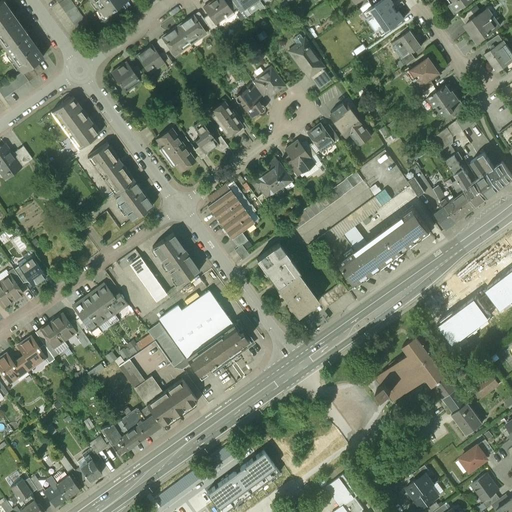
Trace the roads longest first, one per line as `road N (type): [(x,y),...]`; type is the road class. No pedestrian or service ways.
road 1 (primary): [(511,212),(298,364)]
road 2 (primary): [(298,364),(93,511)]
road 3 (residential): [(178,206),(0,333)]
road 4 (residential): [(298,364),(178,206)]
road 5 (residential): [(178,206),(79,69)]
road 6 (unknown): [(230,274),(365,190)]
road 7 (residential): [(178,206),(284,129),(295,106)]
road 8 (residential): [(353,442),(252,511)]
road 9 (residential): [(79,69),(178,0)]
